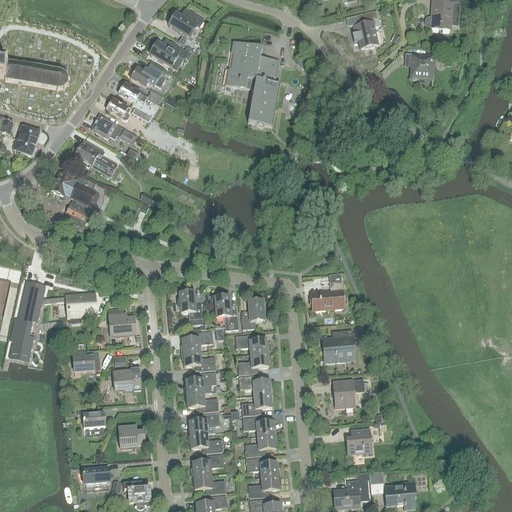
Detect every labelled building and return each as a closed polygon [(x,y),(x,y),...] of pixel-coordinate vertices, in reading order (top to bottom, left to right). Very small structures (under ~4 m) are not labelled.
[(443,0),(444,4),(432,3),(431,19),(428,19),(426,20),(424,22),(424,26),(425,29),(428,30),(450,31),(450,28),(457,28),(459,6),(458,0),(443,0)] [(175,16),(168,28),(189,41),(196,29),(195,28),(199,21),(185,12),(180,19),(175,16)] [(376,13),(357,17),(359,26),(359,27),(353,28),(355,36),(352,37),(353,44),(358,43),(360,51),(378,47),(374,29),(380,28),(376,13)] [(394,36),(390,43),(395,45),(399,39),(394,36)] [(186,43),(181,39),(178,44),(183,48),(186,43)] [(177,59),(183,62),(184,60),(188,62),(193,53),(186,49),(184,54),(165,42),(162,49),(157,46),(149,58),(171,70),(177,59)] [(276,80),(279,63),(260,59),(262,49),(232,44),(224,87),(246,91),(246,90),(254,92),(248,124),(272,129),(280,86),(272,84),(273,80),(276,80)] [(404,69),(411,69),(410,78),(432,80),(433,58),(405,56),(404,69)] [(303,59),(297,64),(309,79),(315,75),(303,59)] [(5,83),(17,84),(20,85),(22,85),(29,86),(56,91),(56,93),(57,93),(58,91),(62,90),(63,92),(64,91),(63,90),(67,86),(68,87),(69,86),(67,85),(68,81),(70,80),(70,79),(68,79),(66,75),(67,74),(66,73),(65,74),(61,72),(61,71),(60,70),(59,72),(41,69),(7,64),(7,66),(0,64),(0,79),(5,80),(5,83)] [(136,70),(130,81),(145,90),(149,84),(155,87),(160,79),(163,73),(150,65),(147,71),(144,75),(136,70)] [(147,99),(142,96),(124,86),(118,96),(134,105),(137,99),(139,100),(138,102),(143,105),(146,101),(147,99)] [(161,103),(163,98),(151,92),(148,96),(161,103)] [(148,96),(147,99),(146,101),(158,107),(161,103),(148,96)] [(168,99),(165,105),(176,111),(179,106),(168,99)] [(129,119),(128,115),(130,112),(112,101),(106,112),(124,123),(127,122),(129,119)] [(149,125),(151,120),(134,110),(132,115),(149,125)] [(99,118),(91,132),(107,142),(109,139),(114,142),(116,138),(125,143),(129,135),(116,127),(99,118)] [(0,134),(9,138),(13,125),(3,121),(0,131),(0,134)] [(15,153),(14,156),(21,158),(21,155),(32,159),(40,134),(21,127),(13,152),(15,153)] [(180,137),(177,142),(189,150),(193,144),(180,137)] [(91,168),(105,177),(110,179),(117,168),(112,165),(102,159),(104,155),(84,143),(81,147),(81,146),(74,158),(79,161),(77,165),(89,172),(91,168)] [(126,158),(134,163),(138,157),(138,156),(129,151),(126,158)] [(213,154),(213,162),(228,162),(227,154),(213,154)] [(75,183),(59,175),(51,192),(64,199),(65,198),(88,209),(95,195),(92,194),(95,187),(75,177),(75,178),(77,179),(75,183)] [(155,201),(143,195),(140,202),(151,208),(155,201)] [(66,215),(63,222),(77,229),(77,228),(83,231),(90,217),(88,216),(90,212),(71,204),(70,208),(69,207),(69,208),(68,208),(65,214),(66,214),(66,215)] [(0,330),(2,331),(12,291),(13,269),(4,267),(0,271),(0,330)] [(15,317),(10,337),(13,338),(10,349),(30,354),(34,335),(25,333),(28,318),(38,321),(42,301),(57,305),(67,304),(67,299),(57,300),(43,297),(44,291),(36,289),(37,284),(26,281),(18,317),(15,317)] [(313,313),(310,313),(310,318),(314,318),(313,313),(344,310),(341,283),(329,284),(330,294),(311,296),(313,313)] [(190,328),(200,327),(201,333),(205,332),(205,326),(203,326),(201,307),(195,307),(194,294),(179,295),(181,316),(189,315),(190,328)] [(69,319),(95,317),(93,297),(67,299),(67,304),(69,319)] [(225,334),(238,332),(236,311),(230,312),(229,298),(214,300),(216,320),(223,319),(225,334)] [(255,324),(264,323),(263,303),(248,304),(249,317),(241,318),(242,332),(255,331),(255,324)] [(108,312),(108,318),(110,338),(135,336),(134,322),(127,323),(126,316),(125,311),(108,312)] [(324,365),(354,362),(352,332),(331,334),(332,341),(322,342),(324,365)] [(181,342),(183,356),(200,355),(199,347),(213,346),(212,334),(195,335),(196,341),(181,342)] [(249,350),(250,357),(267,356),(266,342),(251,343),(251,337),(235,339),(236,351),(249,350)] [(74,375),(100,373),(99,359),(85,360),(84,354),(83,354),(77,355),(72,355),(73,361),(74,375)] [(200,355),(183,356),(184,369),(198,368),(199,374),(215,373),(214,360),(200,361),(200,355)] [(267,356),(250,357),(250,364),(237,365),(238,378),(254,377),(254,371),(268,369),(267,356)] [(131,372),(113,374),(115,394),(140,392),(139,378),(139,372),(131,372)] [(185,383),(186,397),(203,396),(203,388),(216,387),(215,375),(199,376),(199,382),(185,383)] [(253,391),(253,398),(271,397),(270,383),(255,384),(255,378),(238,380),(239,392),(253,391)] [(352,383),(333,384),(335,411),(354,409),(353,395),(364,394),(363,385),(363,382),(352,383)] [(203,396),(186,397),(187,410),(202,409),(202,415),(218,414),(217,401),(204,402),(203,396)] [(257,412),(272,410),(271,397),(253,398),(254,405),(241,406),(242,419),(258,418),(257,412)] [(83,431),(105,429),(103,415),(93,416),(93,410),(77,411),(78,417),(82,417),(83,431)] [(216,436),(215,429),(220,428),(219,416),(202,417),(203,423),(188,424),(190,439),(207,437),(216,436)] [(256,432),(257,439),(274,438),(273,424),(259,425),(258,419),(242,421),(243,433),(256,432)] [(120,450),(145,447),(144,434),(136,434),(136,428),(118,430),(120,450)] [(347,457),(371,455),(369,431),(350,433),(351,441),(346,441),(347,457)] [(190,439),(191,451),(205,450),(206,456),(222,455),(221,442),(208,443),(207,437),(190,439)] [(274,438),(257,439),(258,446),(244,447),(245,460),(261,459),(261,453),(275,451),(274,438)] [(192,465),(193,479),(210,478),(210,470),(223,469),(222,457),(206,458),(207,464),(192,465)] [(260,473),(261,481),(278,479),(277,465),(262,466),(262,460),(245,462),(247,474),(260,473)] [(107,471),(106,465),(82,466),(83,486),(110,484),(109,471),(107,471)] [(384,485),(383,474),(369,476),(370,487),(384,485)] [(369,502),(367,482),(369,482),(368,475),(357,476),(357,483),(346,484),(347,492),(335,493),(336,511),(346,511),(357,511),(356,503),(369,502)] [(193,479),(194,492),(209,491),(209,497),(225,496),(224,483),(211,484),(210,478),(193,479)] [(278,479),(261,481),(261,487),(248,488),(249,501),(265,500),(264,494),(279,492),(278,479)] [(113,483),(111,494),(120,496),(122,485),(113,483)] [(129,505),(134,505),(134,509),(136,509),(136,510),(137,511),(138,511),(139,511),(140,511),(141,511),(142,511),(143,511),(144,510),(144,509),(144,508),(151,508),(149,490),(141,491),(141,484),(123,485),(124,493),(128,492),(129,505)] [(404,511),(408,511),(415,511),(414,501),(415,501),(414,485),(401,486),(401,488),(394,489),(384,489),(386,509),(396,508),(396,507),(403,507),(404,507),(404,511)] [(195,506),(195,511),(213,511),(227,510),(226,498),(209,499),(210,505),(195,506)] [(280,511),(280,506),(266,507),(265,501),(249,503),(249,511),(280,511)]
